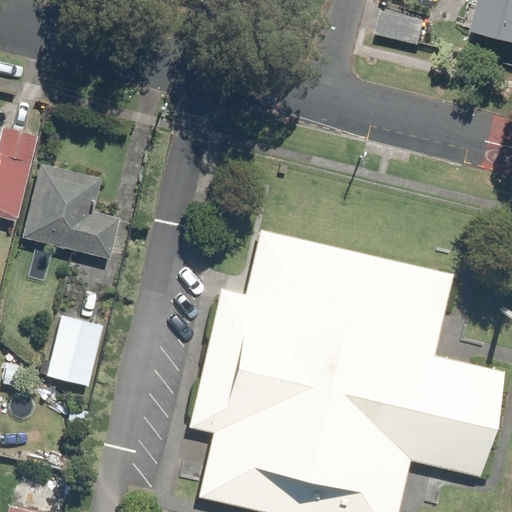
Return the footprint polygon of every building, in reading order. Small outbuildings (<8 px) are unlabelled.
[(511,1),(503,0),(472,0),(465,35),(511,45),(511,1)] [(422,19),(377,13),(373,37),(418,43),(422,19)] [(0,218),(10,221),(30,136),(0,128),(0,218)] [(86,213),(95,178),(36,163),(17,238),(104,260),(114,220),(86,213)] [(454,267),(260,224),(245,289),(220,283),(188,423),(214,429),(199,497),(264,511),(398,511),(411,457),(488,474),(511,371),(434,354),(454,267)] [(99,325),(57,315),(42,377),(84,388),(99,325)]
